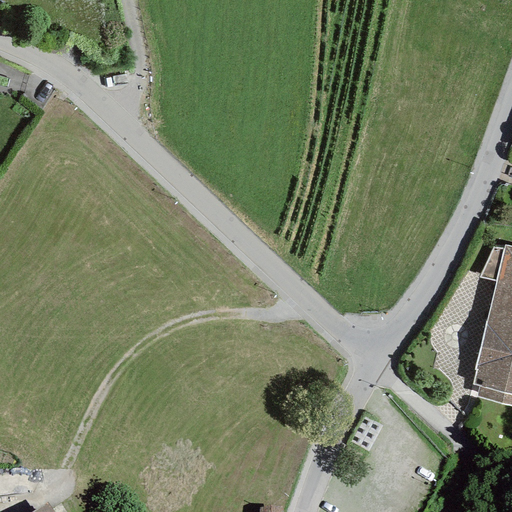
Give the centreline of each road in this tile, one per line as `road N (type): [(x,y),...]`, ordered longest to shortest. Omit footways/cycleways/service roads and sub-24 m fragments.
road 1 (residential): [(0,42),(57,70),(119,119),(372,360)]
road 2 (unclassified): [(372,360),(443,261),(511,102)]
road 3 (unclassified): [(303,511),(372,360)]
